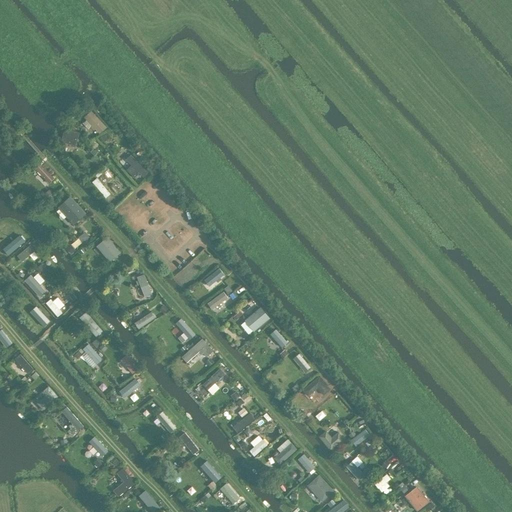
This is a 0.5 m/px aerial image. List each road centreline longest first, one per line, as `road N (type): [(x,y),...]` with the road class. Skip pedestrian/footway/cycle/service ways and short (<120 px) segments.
road 1 (track): [(174,511),(0,316)]
road 2 (track): [(29,349),(150,239)]
road 3 (track): [(257,511),(156,397)]
